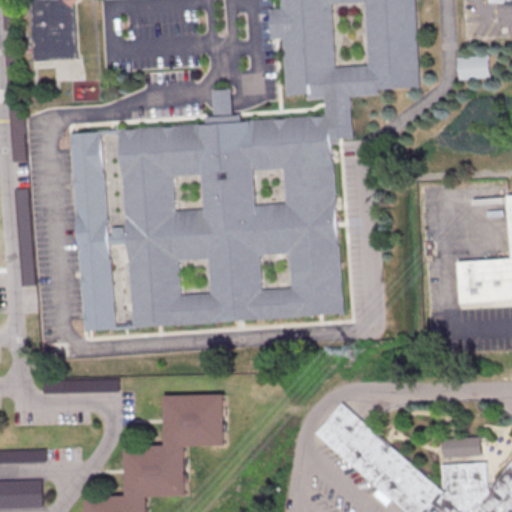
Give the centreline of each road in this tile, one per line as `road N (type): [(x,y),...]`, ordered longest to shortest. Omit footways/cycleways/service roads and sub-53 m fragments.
road 1 (residential): [(0,66),(16,337)]
road 2 (residential): [(57,511),(106,445),(112,413),(107,404),(42,404),(22,386),(0,386)]
